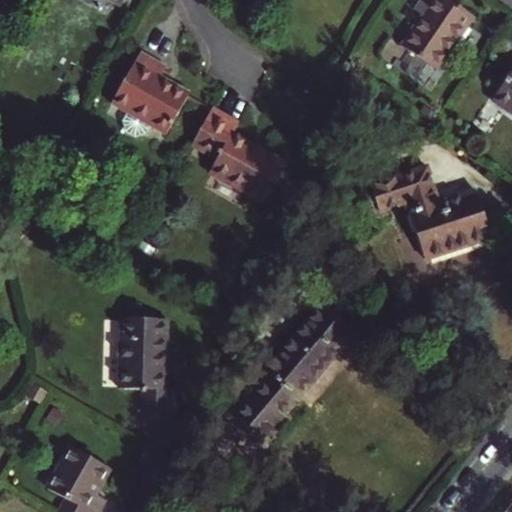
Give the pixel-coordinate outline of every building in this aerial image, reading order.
[(109,0),(130,13),(136,0),(109,0)] [(474,13),(455,0),(422,0),(417,7),(425,13),(404,44),(438,67),(474,13)] [(151,124),(166,132),(190,93),(160,76),(167,66),(143,52),(114,101),(129,110),(123,120),(126,131),(135,135),(146,133),(151,124)] [(511,71),(495,97),(511,109),(511,71)] [(239,122),(212,107),(191,144),(217,159),(210,171),(263,203),(286,164),(233,133),(239,122)] [(380,211),(390,207),(410,201),(414,213),(409,215),(424,259),(492,237),(477,192),(439,204),(428,168),(372,186),(380,211)] [(233,416),(262,441),(297,401),(298,402),(356,335),(322,306),(264,373),(269,377),(265,383),(262,381),(233,416)] [(122,319),(122,389),(144,390),(144,418),(180,418),(180,390),(168,389),(168,319),(122,319)] [(66,500),(58,511),(100,511),(106,502),(97,496),(111,471),(72,448),(48,490),(66,500)]
